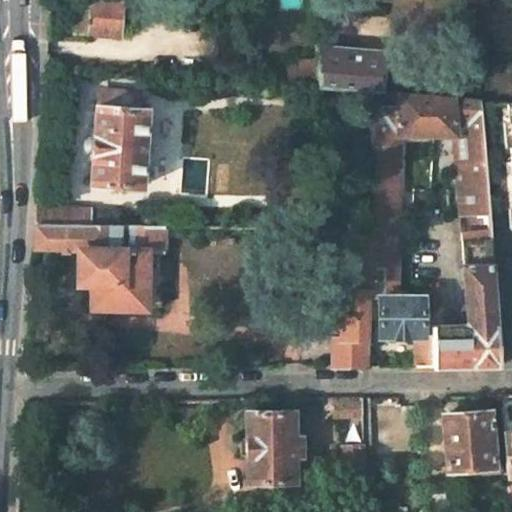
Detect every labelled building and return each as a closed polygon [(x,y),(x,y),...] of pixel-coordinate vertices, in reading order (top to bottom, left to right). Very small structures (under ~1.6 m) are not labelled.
[(74,35),(119,39),(120,26),(121,7),(121,3),(91,1),(90,9),(76,8),(74,35)] [(129,27),(130,7),(121,7),(120,26),(129,27)] [(375,91),(377,58),(318,53),(321,87),(345,89),(368,91),(375,91)] [(136,184),(141,107),(134,106),(135,89),(95,87),(94,104),(91,104),(86,180),(136,184)] [(344,106),(354,107),(354,125),(367,125),(368,106),(368,91),(345,89),(344,106)] [(367,125),(367,227),(366,328),(375,328),(375,337),(413,336),(413,366),(498,365),(486,209),(476,99),(391,93),(391,106),(368,106),(367,125)] [(511,102),(476,99),(486,209),(511,206),(511,102)] [(113,226),(112,207),(35,205),(34,225),(113,226)] [(159,307),(160,252),(178,252),(178,226),(113,226),(34,225),(32,250),(74,251),(74,284),(88,284),(88,309),(143,310),(143,307),(159,307)] [(338,228),(336,339),(327,339),(327,368),(366,367),(366,328),(367,227),(338,228)] [(486,396),(487,410),(499,409),(498,396),(486,396)] [(322,398),(322,433),(360,433),(360,398),(322,398)] [(290,479),(290,410),(245,411),(245,437),(236,438),(235,455),(245,455),(245,480),(290,479)] [(487,410),(440,415),(445,470),(492,466),(487,410)] [(504,478),(511,476),(511,424),(501,425),(504,478)] [(361,460),(340,461),(341,491),(361,491),(361,460)]
